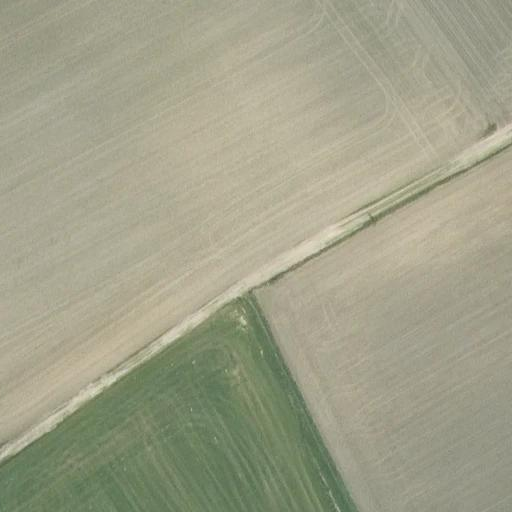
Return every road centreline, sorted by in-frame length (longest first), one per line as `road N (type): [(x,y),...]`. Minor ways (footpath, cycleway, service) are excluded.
road 1 (track): [(0,463),(250,282)]
road 2 (track): [(250,282),(511,132)]
road 3 (track): [(250,282),(369,511)]
